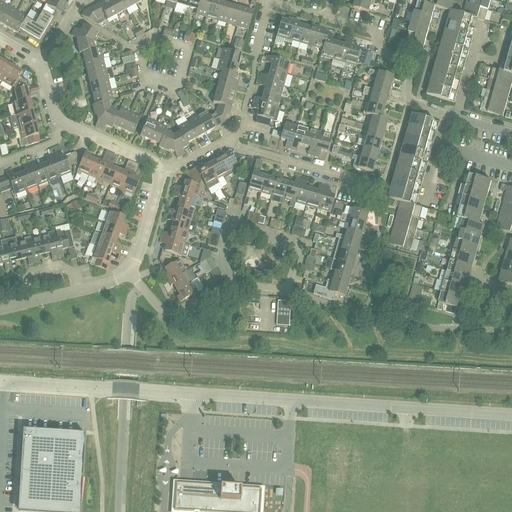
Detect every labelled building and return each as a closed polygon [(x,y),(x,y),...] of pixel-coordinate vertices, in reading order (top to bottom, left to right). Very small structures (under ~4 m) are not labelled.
[(56,0),(47,0),(44,5),(58,13),(57,13),(60,15),(66,5),(56,0)] [(108,0),(104,0),(92,7),(99,18),(104,16),(106,20),(116,15),(108,0)] [(120,0),(108,0),(116,15),(126,10),(120,0)] [(132,0),(120,0),(126,10),(135,5),(132,0)] [(196,15),(199,0),(188,0),(187,7),(197,10),(195,15),(196,15)] [(199,0),(196,15),(206,18),(211,0),(209,0),(199,0)] [(221,3),(211,0),(206,18),(216,21),(221,3)] [(356,0),(354,8),(369,12),(371,6),(373,7),(375,2),(366,0),(356,0)] [(435,7),(447,10),(450,11),(452,12),(455,2),(449,0),(431,0),(430,6),(435,7)] [(488,10),(491,0),(489,0),(467,0),(466,5),(488,10)] [(418,2),(415,13),(432,18),(435,7),(430,6),(418,2)] [(216,21),(226,24),(232,6),(221,3),(216,21)] [(44,5),(35,20),(48,28),(57,13),(58,13),(44,5)] [(473,18),(485,21),(488,10),(466,5),(463,15),(473,18)] [(242,9),(232,6),(226,24),(237,27),(242,9)] [(0,20),(0,23),(8,28),(17,12),(8,7),(0,20)] [(96,20),(99,18),(92,7),(87,10),(85,9),(81,16),(94,23),(96,20)] [(253,12),(252,12),(242,9),(237,27),(248,30),(253,12)] [(26,18),(17,12),(8,28),(17,34),(19,31),(26,18)] [(456,13),(452,12),(451,12),(448,22),(470,28),(473,18),(463,15),(460,14),(456,13)] [(415,13),(412,23),(429,28),(432,18),(415,13)] [(34,22),(26,18),(19,31),(39,43),(48,28),(35,20),(34,22)] [(283,42),(288,43),(294,21),(288,19),(287,22),(281,20),(276,37),(284,39),(283,42)] [(292,41),(300,43),(305,27),(298,25),(299,23),(294,21),(288,43),(291,44),(292,41)] [(426,39),(429,28),(412,23),(407,22),(404,32),(409,34),(426,39)] [(446,30),(445,32),(467,39),(468,37),(470,28),(448,22),(446,30)] [(97,34),(84,26),(80,31),(75,28),(71,36),(77,39),(77,43),(79,54),(82,54),(82,53),(94,50),(92,41),(97,34)] [(306,48),(310,49),(317,27),(311,26),(310,29),(305,27),(300,43),(307,45),(306,48)] [(320,56),(321,57),(328,34),(321,32),(322,29),(317,27),(310,49),(314,50),(315,48),(322,50),(320,56)] [(397,41),(400,32),(392,30),(390,39),(397,41)] [(445,32),(442,43),(464,49),(467,39),(445,32)] [(321,57),(332,60),(334,55),(337,44),(331,42),(333,35),(328,34),(321,57)] [(406,45),(423,49),(426,39),(409,34),(406,45)] [(332,60),(344,63),(351,40),(345,38),(343,45),(337,44),(334,55),(332,60)] [(367,53),(360,51),(361,50),(354,48),(356,42),(351,40),(344,63),(356,67),(357,64),(363,66),(367,53)] [(116,49),(119,45),(112,41),(110,45),(116,49)] [(235,42),(233,47),(241,50),(243,44),(235,42)] [(442,43),(440,51),(439,53),(461,60),(464,49),(442,43)] [(82,53),(82,54),(85,64),(102,59),(100,48),(94,50),(82,53)] [(241,55),(223,49),(220,60),(238,65),(241,55)] [(458,70),(461,60),(439,53),(436,64),(458,70)] [(135,62),(133,56),(121,59),(123,65),(125,64),(135,62)] [(290,63),(267,57),(265,62),(272,64),(270,70),(286,75),(290,63)] [(85,64),(87,74),(105,69),(102,59),(85,64)] [(0,60),(0,80),(2,82),(10,67),(0,61),(0,60)] [(235,75),(238,65),(220,60),(217,70),(235,75)] [(511,62),(508,62),(503,60),(500,71),(511,74),(511,62)] [(336,63),(335,69),(347,71),(348,66),(336,63)] [(455,80),(458,70),(436,64),(433,74),(455,80)] [(2,82),(12,88),(18,78),(18,79),(21,73),(10,67),(2,82)] [(90,85),(108,80),(113,78),(111,68),(105,69),(87,74),(90,85)] [(500,71),(492,69),(489,80),(511,86),(511,83),(511,74),(500,71)] [(217,71),(221,72),(218,83),(236,88),(240,77),(235,75),(217,70),(217,71)] [(261,75),(260,80),(283,87),(286,75),(270,70),(268,77),(261,75)] [(368,74),(376,77),(375,83),(390,88),(393,77),(369,70),(368,74)] [(452,91),(455,80),(433,74),(430,84),(452,91)] [(13,89),(17,103),(29,100),(26,89),(28,88),(27,82),(25,82),(18,79),(18,78),(12,88),(13,89)] [(90,85),(92,95),(110,90),(108,80),(90,85)] [(265,87),(263,93),(280,98),(283,87),(260,80),(258,85),(265,87)] [(489,80),(487,90),(508,96),(511,86),(489,80)] [(234,98),(236,88),(218,83),(215,93),(234,98)] [(375,83),(373,90),(364,87),(363,91),(387,98),(390,88),(375,83)] [(427,95),(437,98),(449,102),(452,91),(430,84),(427,95)] [(92,95),(95,105),(108,102),(113,101),(110,90),(92,95)] [(506,106),(508,96),(487,90),(484,100),(506,106)] [(181,91),(176,93),(181,102),(185,99),(181,91)] [(371,97),(369,104),(384,108),(387,98),(363,91),(362,95),(371,97)] [(218,105),(216,111),(229,114),(234,98),(215,93),(213,103),(218,105)] [(255,98),(253,103),(276,110),(280,98),(263,93),(262,100),(255,98)] [(12,104),(15,116),(32,112),(29,100),(17,103),(12,104)] [(481,111),(502,117),(506,106),(484,100),(481,111)] [(95,127),(103,131),(105,126),(112,129),(113,127),(120,109),(118,114),(110,111),(108,102),(95,105),(92,106),(95,116),(96,116),(97,121),(95,127)] [(255,123),(268,127),(270,121),(276,123),(279,111),(276,110),(253,103),(252,108),(259,110),(257,117),(255,123)] [(363,114),(366,115),(372,117),(381,119),(384,108),(369,104),(367,111),(364,110),(363,114)] [(130,114),(120,109),(113,127),(123,131),(130,114)] [(206,111),(196,117),(205,133),(221,124),(215,113),(209,117),(206,111)] [(216,113),(215,113),(221,124),(227,121),(229,122),(231,115),(229,114),(216,111),(216,113)] [(15,116),(18,128),(35,124),(32,112),(15,116)] [(133,135),(134,132),(140,118),(130,114),(123,131),(133,135)] [(419,129),(432,132),(436,134),(439,123),(435,122),(413,115),(411,122),(410,126),(419,129)] [(196,138),(205,133),(196,117),(187,122),(196,138)] [(372,117),(369,127),(384,131),(387,120),(381,119),(372,117)] [(147,119),(140,136),(150,141),(157,124),(147,119)] [(187,143),(196,138),(187,122),(178,127),(187,143)] [(285,123),(280,139),(287,141),(285,148),(290,149),(297,126),(285,123)] [(39,143),(37,136),(38,136),(35,124),(18,128),(21,139),(19,140),(21,147),(39,143)] [(159,145),(158,148),(167,128),(157,124),(150,141),(159,145)] [(298,144),(304,146),(308,130),(297,126),(290,149),(295,151),(298,144)] [(416,139),(429,143),(434,144),(436,134),(432,132),(419,129),(410,126),(408,131),(407,137),(416,139)] [(188,146),(187,143),(178,127),(181,132),(173,137),(165,134),(167,128),(158,148),(168,152),(169,151),(174,153),(177,159),(185,154),(182,150),(188,146)] [(367,134),(364,133),(363,136),(381,141),(384,131),(369,127),(367,134)] [(308,154),(314,156),(320,133),(308,130),(304,146),(310,148),(308,154)] [(327,153),(332,136),(320,133),(314,156),(319,157),(320,151),(327,153)] [(365,141),(363,147),(378,151),(381,141),(363,136),(362,140),(365,141)] [(413,150),(426,153),(431,155),(434,144),(429,143),(416,139),(407,137),(404,147),(413,150)] [(358,154),(358,157),(375,162),(378,151),(363,147),(361,154),(358,154)] [(403,151),(401,157),(423,164),(427,165),(428,165),(431,155),(426,153),(413,150),(404,147),(403,151)] [(56,153),(51,155),(60,177),(71,173),(65,157),(58,159),(56,153)] [(80,175),(81,173),(88,176),(95,161),(89,158),(91,155),(85,153),(76,173),(80,175)] [(223,154),(217,157),(228,176),(232,174),(231,172),(238,168),(234,160),(230,153),(224,156),(223,154)] [(48,163),(42,166),(48,182),(60,177),(51,155),(45,157),(47,160),(48,163)] [(372,173),(375,162),(358,157),(353,155),(351,159),(354,160),(352,167),(357,169),(372,173)] [(214,162),(208,165),(214,176),(216,180),(217,180),(223,176),(225,178),(228,176),(217,157),(213,159),(213,160),(214,162)] [(400,160),(398,167),(398,168),(424,175),(427,165),(423,164),(401,157),(400,160)] [(253,159),(247,158),(243,173),(249,175),(253,159)] [(88,176),(96,179),(95,182),(98,183),(107,162),(102,160),(101,163),(95,161),(88,176)] [(256,160),(248,190),(260,193),(264,177),(258,175),(262,162),(256,160)] [(33,162),(28,164),(37,186),(48,182),(42,166),(36,168),(33,162)] [(103,182),(111,185),(117,170),(111,167),(113,165),(107,162),(98,183),(102,185),(103,182)] [(26,172),(20,175),(25,188),(26,191),(37,186),(28,164),(23,166),(26,172)] [(201,165),(196,168),(187,173),(186,177),(196,179),(201,177),(205,186),(208,190),(219,184),(217,180),(216,180),(214,176),(208,165),(203,168),(201,165)] [(394,171),(395,171),(397,172),(395,178),(421,185),(424,175),(398,168),(398,167),(395,166),(394,171)] [(0,180),(0,192),(0,193),(12,188),(14,195),(26,191),(25,188),(20,175),(14,177),(11,170),(5,173),(7,177),(0,180)] [(111,185),(118,188),(117,191),(121,193),(130,172),(124,170),(123,172),(117,170),(111,185)] [(260,193),(271,197),(278,173),(272,171),(271,178),(264,177),(260,193)] [(125,192),(133,195),(140,179),(134,177),(135,174),(130,172),(121,193),(124,194),(125,192)] [(283,174),(278,173),(271,197),(270,201),(281,205),(283,200),(287,183),(281,182),(283,174)] [(488,192),(491,182),(470,176),(466,188),(490,195),(491,193),(488,192)] [(198,186),(201,177),(196,179),(186,177),(185,182),(183,188),(176,187),(175,193),(197,199),(200,186),(198,186)] [(389,188),(392,189),(392,188),(418,196),(421,185),(395,178),(393,185),(390,184),(389,188)] [(294,185),(287,183),(283,200),(290,202),(289,206),(293,207),(294,203),(301,180),(295,179),(294,185)] [(294,203),(306,206),(311,190),(304,188),(306,181),(301,180),(294,203)] [(215,197),(226,193),(224,185),(212,189),(215,197)] [(306,206),(318,210),(324,186),(319,185),(317,191),(311,190),(306,206)] [(329,213),(334,197),(328,195),(330,188),(324,186),(318,210),(329,213)] [(389,199),(395,201),(398,202),(401,202),(411,205),(415,206),(418,196),(392,188),(392,189),(389,199)] [(487,197),(490,197),(490,195),(466,188),(463,198),(484,204),(487,197)] [(178,206),(194,210),(199,212),(203,200),(197,199),(175,193),(173,198),(179,200),(178,206)] [(485,213),(482,212),(484,204),(463,198),(460,208),(485,215),(485,213)] [(511,199),(505,198),(502,208),(511,211),(511,199)] [(70,203),(74,211),(81,208),(78,200),(70,203)] [(417,206),(415,206),(411,205),(401,202),(398,213),(419,219),(423,208),(417,206)] [(352,209),(351,216),(342,213),(341,217),(349,220),(364,224),(367,213),(358,210),(359,206),(354,205),(353,209),(352,209)] [(170,210),(168,216),(191,222),(194,210),(178,206),(176,212),(170,210)] [(479,224),(481,216),(484,217),(485,215),(460,208),(457,218),(463,220),(479,224)] [(511,211),(502,208),(499,218),(511,222),(511,211)] [(124,218),(109,211),(104,223),(127,232),(129,226),(122,224),(124,218)] [(398,213),(395,223),(416,229),(419,219),(398,213)] [(173,223),(171,229),(188,233),(190,226),(195,227),(196,223),(191,222),(168,216),(167,221),(173,223)] [(294,225),(300,227),(302,219),(296,217),(294,225)] [(349,220),(341,217),(340,220),(340,221),(348,223),(346,230),(361,234),(364,224),(349,220)] [(496,229),(511,233),(511,222),(499,218),(496,229)] [(482,225),(479,224),(463,220),(460,230),(481,236),(483,228),(484,225),(482,225)] [(94,232),(94,233),(100,235),(116,241),(118,235),(125,237),(127,232),(104,223),(100,235),(94,232)] [(395,223),(392,233),(414,240),(416,229),(395,223)] [(61,250),(68,248),(74,247),(69,225),(54,228),(55,231),(51,232),(57,259),(63,257),(61,250)] [(73,228),(70,229),(70,231),(70,232),(73,240),(80,239),(78,230),(73,231),(73,228)] [(162,233),(161,238),(185,245),(188,233),(171,229),(169,235),(162,233)] [(346,230),(345,236),(336,234),(335,238),(358,245),(361,234),(346,230)] [(460,230),(457,241),(478,247),(481,236),(460,230)] [(48,236),(40,238),(44,254),(50,253),(52,260),(57,259),(51,232),(47,233),(48,236)] [(90,244),(96,246),(118,254),(120,249),(114,247),(116,241),(100,235),(94,233),(90,244)] [(390,244),(411,250),(414,240),(392,233),(390,244)] [(15,261),(21,260),(17,243),(15,237),(4,240),(11,269),(16,268),(15,261)] [(40,238),(32,240),(31,237),(28,238),(34,264),(40,262),(38,256),(44,254),(40,238)] [(342,244),(340,251),(355,255),(358,245),(335,238),(330,237),(330,239),(334,241),(342,244)] [(24,241),(17,243),(21,260),(27,258),(29,265),(34,264),(28,238),(24,239),(24,241)] [(182,257),(182,256),(185,245),(161,238),(160,244),(166,246),(165,252),(162,251),(159,259),(160,259),(165,257),(169,258),(171,254),(182,257)] [(0,242),(1,247),(0,247),(0,264),(4,264),(5,271),(11,269),(4,240),(0,241),(0,242)] [(457,241),(454,251),(475,257),(478,247),(457,241)] [(116,260),(118,254),(96,246),(92,258),(97,260),(94,266),(105,270),(110,257),(116,260)] [(340,251),(338,258),(336,257),(335,260),(353,265),(355,255),(340,251)] [(454,251),(451,261),(472,267),(475,257),(454,251)] [(420,259),(426,261),(428,254),(422,252),(420,259)] [(179,261),(172,264),(169,259),(169,258),(165,257),(160,259),(167,275),(165,276),(167,281),(188,270),(186,266),(183,268),(179,261)] [(350,276),(353,265),(335,260),(333,260),(330,270),(350,276)] [(451,261),(448,272),(469,278),(472,267),(451,261)] [(511,274),(511,263),(505,261),(502,271),(511,274)] [(173,285),(176,290),(191,282),(187,275),(189,274),(188,270),(167,281),(170,286),(173,285)] [(334,272),(333,278),(330,277),(329,281),(328,281),(347,286),(350,276),(330,270),(334,272)] [(511,285),(511,274),(502,271),(499,282),(501,283),(503,284),(508,285),(511,285)] [(448,272),(445,282),(466,288),(467,283),(469,278),(448,272)] [(213,279),(215,283),(222,278),(220,275),(213,279)] [(334,294),(344,297),(347,286),(328,281),(326,289),(316,286),(313,295),(332,301),(334,294)] [(200,292),(199,291),(197,287),(195,289),(191,282),(176,290),(179,296),(176,297),(180,303),(197,293),(200,292)] [(445,282),(442,293),(463,299),(466,288),(445,282)] [(447,306),(451,307),(456,308),(458,309),(460,309),(463,299),(442,293),(438,304),(443,305),(447,306)] [(290,302),(278,301),(276,325),(289,326),(290,302)] [(23,431),(17,511),(78,511),(83,435),(23,431)] [(174,511),(259,511),(261,490),(176,484),(174,511)]
